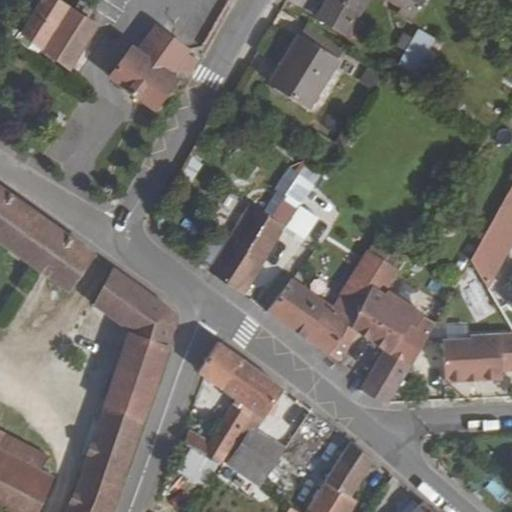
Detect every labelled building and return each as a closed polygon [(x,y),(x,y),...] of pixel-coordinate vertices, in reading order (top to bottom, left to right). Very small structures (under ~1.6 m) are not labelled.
[(27,55),(30,51),(43,55),(72,10),(53,0),(37,0),(13,39),(9,44),(27,55)] [(426,0),(425,0),(324,0),(312,22),(347,41),(370,0),(376,0),(385,6),(382,15),(411,29),(426,0)] [(72,77),(85,58),(103,33),(72,10),(43,55),(72,77)] [(132,54),(127,50),(118,64),(109,78),(153,110),(173,82),(167,77),(184,50),(151,26),(132,54)] [(443,47),(417,33),(398,68),(423,80),(443,47)] [(298,38),(291,48),(259,95),(294,119),(327,72),(334,61),(298,38)] [(473,118),(489,127),(501,107),(485,98),(473,118)] [(511,247),(511,186),(470,264),(488,289),(511,247)] [(0,259),(59,298),(86,264),(0,202),(0,259)] [(245,207),(205,272),(242,299),(285,232),(245,207)] [(314,221),(309,241),(322,244),(327,224),(314,221)] [(376,243),(365,257),(394,276),(403,261),(376,243)] [(322,319),(283,290),(259,322),(313,361),(317,364),(338,333),(344,338),(362,310),(365,297),(376,304),(394,276),(365,257),(322,319)] [(159,317),(156,314),(104,277),(84,316),(122,341),(72,484),(60,511),(105,511),(161,346),(163,337),(164,333),(163,329),(163,327),(162,324),(161,321),(159,317)] [(388,308),(377,302),(376,304),(365,297),(362,310),(379,320),(388,308)] [(388,308),(379,320),(362,310),(344,338),(338,333),(317,364),(328,371),(348,341),(377,359),(383,362),(393,346),(400,334),(407,337),(413,326),(388,308)] [(426,333),(413,326),(407,337),(420,345),(420,344),(426,333)] [(511,368),(511,334),(511,332),(497,333),(498,338),(443,341),(446,381),(501,378),(500,370),(511,368)] [(407,337),(400,334),(393,346),(412,357),(420,345),(407,337)] [(412,357),(393,346),(383,362),(402,374),(412,357)] [(195,385),(213,399),(232,370),(207,352),(189,381),(195,385)] [(377,412),(379,412),(402,374),(383,362),(377,359),(352,399),(377,412)] [(322,370),(317,364),(313,361),(309,367),(318,374),(322,370)] [(213,399),(227,409),(244,420),(255,427),(274,400),(232,370),(213,399)] [(176,450),(213,471),(224,454),(244,420),(227,409),(202,450),(181,437),(176,450)] [(226,467),(260,492),(286,448),(255,427),(226,467)] [(0,511),(38,511),(55,481),(0,452),(0,437),(1,435),(0,433),(0,511)] [(321,482),(341,495),(359,467),(340,452),(321,482)] [(302,511),(329,511),(341,495),(321,482),(302,511)]
